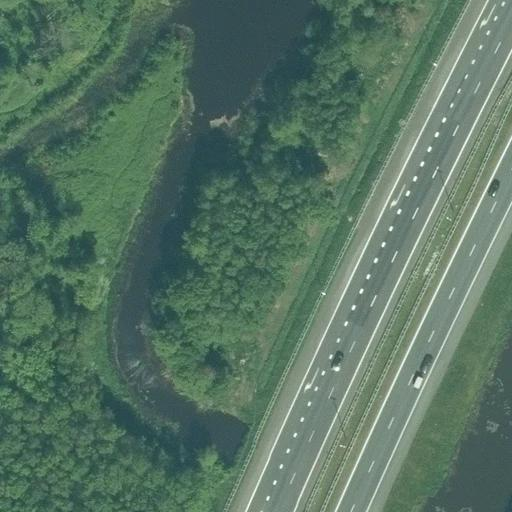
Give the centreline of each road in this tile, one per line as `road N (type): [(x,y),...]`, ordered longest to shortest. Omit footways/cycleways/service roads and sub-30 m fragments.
road 1 (motorway): [(511,24),(277,511)]
road 2 (motorway): [(354,511),(511,175)]
